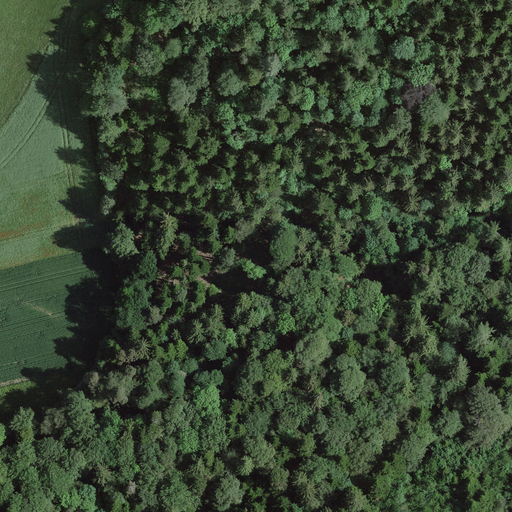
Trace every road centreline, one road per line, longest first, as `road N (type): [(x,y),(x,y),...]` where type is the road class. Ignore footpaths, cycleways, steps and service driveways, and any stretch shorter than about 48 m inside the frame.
road 1 (track): [(53,413),(234,393),(490,225)]
road 2 (track): [(324,511),(460,354),(490,225),(511,192)]
